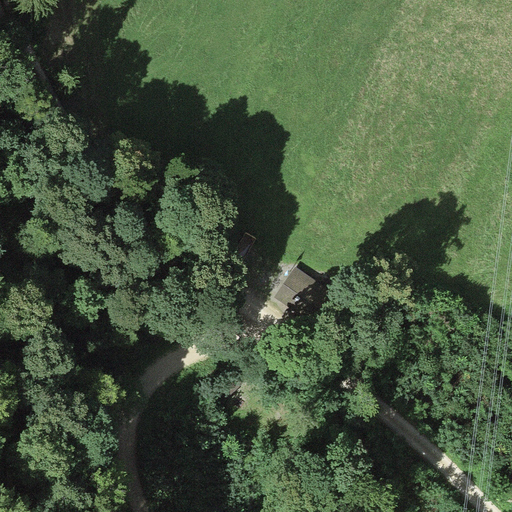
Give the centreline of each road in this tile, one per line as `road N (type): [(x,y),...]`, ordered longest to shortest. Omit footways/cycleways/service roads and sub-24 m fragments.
road 1 (track): [(1,0),(7,24),(127,220),(173,261),(262,315)]
road 2 (track): [(488,511),(403,427),(262,315)]
road 3 (track): [(145,511),(123,438),(124,412),(138,386),(167,360),(262,315)]
